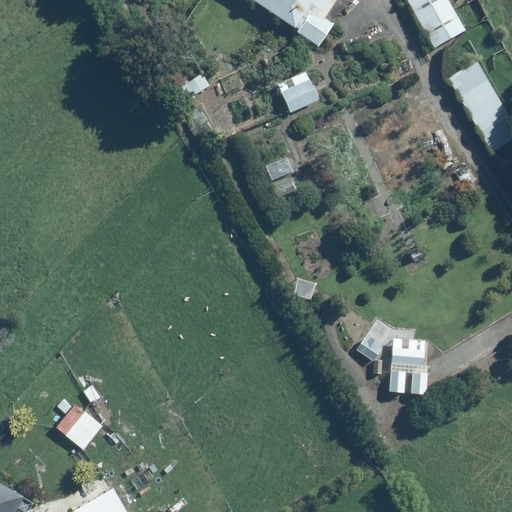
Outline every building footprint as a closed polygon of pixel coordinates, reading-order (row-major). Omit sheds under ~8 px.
[(255,0),(299,28),(295,33),(319,49),(336,24),(326,18),(338,0),(255,0)] [(410,0),(437,49),(469,31),(451,0),(410,0)] [(511,120),(478,59),(449,75),(493,153),(511,142),(511,120)] [(180,84),(188,99),(210,86),(202,71),(180,84)] [(282,92),(291,113),(320,100),(311,79),(282,92)] [(202,105),(184,114),(198,141),(216,131),(202,105)] [(287,157),(266,166),(273,182),(294,173),(287,157)] [(275,186),(280,198),(300,189),(294,177),(275,186)] [(392,330),(376,321),(358,349),(373,360),(373,375),(384,375),(384,360),(382,360),(382,351),(393,351),(393,365),(427,365),(427,349),(410,349),(410,330),(392,330)] [(409,371),(391,370),(390,392),(408,393),(409,371)] [(430,373),(414,373),(413,394),(430,394),(430,373)] [(0,511),(19,511),(34,486),(9,472),(2,484),(0,482),(0,511)] [(130,511),(117,487),(75,510),(75,511),(130,511)]
